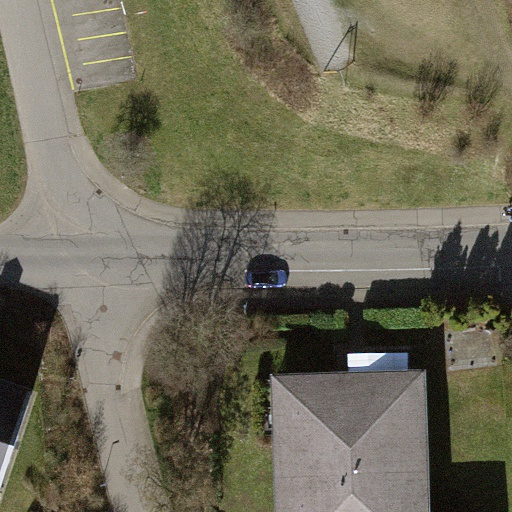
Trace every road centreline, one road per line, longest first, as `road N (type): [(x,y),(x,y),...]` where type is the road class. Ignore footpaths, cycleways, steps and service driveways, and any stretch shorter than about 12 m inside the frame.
road 1 (residential): [(511,254),(79,256)]
road 2 (residential): [(79,256),(22,0)]
road 3 (residential): [(79,256),(140,511)]
